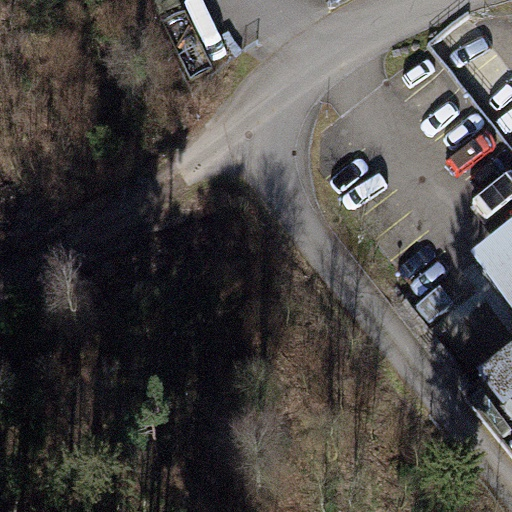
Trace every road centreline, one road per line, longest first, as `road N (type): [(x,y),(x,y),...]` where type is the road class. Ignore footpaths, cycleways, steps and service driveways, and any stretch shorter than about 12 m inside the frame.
road 1 (track): [(417,0),(219,153),(0,291)]
road 2 (unknown): [(276,109),(279,163),(325,239),(511,489)]
